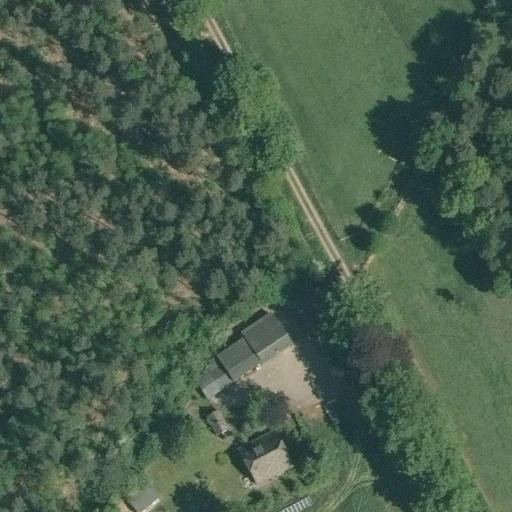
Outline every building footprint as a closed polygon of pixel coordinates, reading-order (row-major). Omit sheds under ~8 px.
[(312,278),(283,295),(290,305),(318,288),(312,278)] [(244,339),(260,363),(290,343),(273,316),(243,336),(244,339)] [(261,365),(260,363),(244,339),(217,357),(222,364),(209,373),(221,391),(261,365)] [(207,416),(216,436),(227,429),(219,411),(207,416)] [(239,450),(256,484),(292,466),(274,432),(239,450)] [(127,501),(136,511),(141,511),(160,496),(148,482),(127,501)]
